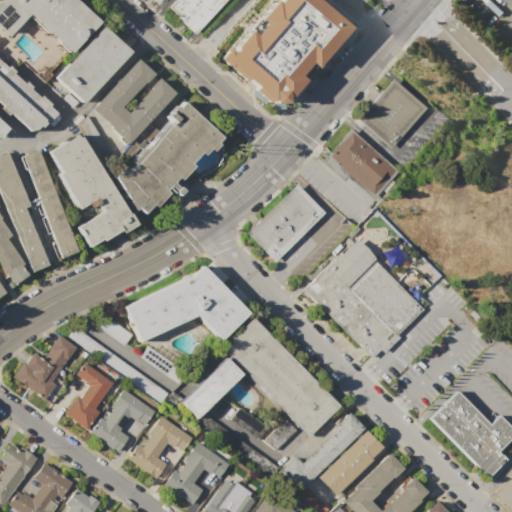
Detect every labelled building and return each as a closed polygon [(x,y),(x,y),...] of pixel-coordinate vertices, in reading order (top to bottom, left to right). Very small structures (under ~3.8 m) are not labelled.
[(69,51),(28,14),(7,36),(0,29),(0,0),(75,0),(97,20),(69,51)] [(221,0),(193,31),(176,16),(179,13),(170,5),(173,0),(221,0)] [(350,29),(317,0),(284,0),(227,66),(279,111),(350,29)] [(511,0),(501,0),(511,8),(511,0)] [(81,102),(54,77),(102,25),(129,50),(81,102)] [(126,144),(109,128),(110,127),(90,109),(135,59),(151,73),(121,107),(127,113),(149,88),(148,87),(156,78),(172,92),(163,103),(160,100),(156,104),(159,107),(126,144)] [(0,60),(6,66),(9,63),(16,70),(13,73),(23,82),(26,79),(33,86),(30,89),(39,97),(42,94),(51,103),(48,106),(55,112),(41,127),(39,125),(35,129),(28,130),(8,111),(5,114),(0,109),(0,107),(1,106),(0,105),(0,60)] [(391,79),(424,108),(389,148),(356,119),(391,79)] [(181,102),(218,136),(213,141),(216,144),(212,150),(210,151),(207,148),(201,154),(198,152),(188,163),(190,165),(178,179),(176,177),(172,182),(180,190),(175,195),(166,188),(163,191),(165,193),(153,207),(151,205),(144,213),(125,197),(113,177),(123,166),(127,170),(133,164),(130,161),(143,147),(144,149),(155,137),(153,136),(164,123),(166,124),(169,120),(165,116),(175,105),(176,107),(181,102)] [(348,129),(397,172),(373,199),(347,177),(343,181),(320,161),(348,129)] [(78,134),(133,225),(120,233),(118,231),(100,242),(99,239),(87,247),(75,227),(101,211),(94,199),(77,209),(56,174),(59,172),(47,153),(78,134)] [(77,254),(47,266),(30,272),(0,195),(0,158),(7,155),(27,205),(38,201),(22,159),(37,153),(77,254)] [(245,233),(294,184),(322,212),(272,261),(245,233)] [(0,291),(0,220),(10,235),(4,239),(27,273),(12,284),(0,266),(0,289),(1,291),(0,291)] [(354,240),(421,309),(395,335),(397,337),(382,352),(378,349),(369,358),(303,290),(354,240)] [(188,276),(198,266),(209,276),(246,313),(220,340),(194,315),(138,342),(121,306),(188,276)] [(249,316),(338,406),(307,436),(218,347),(249,316)] [(56,335),(73,346),(39,396),(10,377),(20,361),(23,363),(31,352),(40,359),(56,335)] [(223,358),(239,373),(195,417),(179,402),(223,358)] [(82,362),(112,382),(81,427),(62,414),(75,395),(78,397),(87,385),(73,376),(82,362)] [(121,388),(152,410),(142,426),(128,416),(118,431),(127,436),(116,452),(89,433),(99,417),(104,420),(111,409),(108,407),(121,388)] [(454,391),(487,425),(497,415),(511,430),(511,435),(496,451),(504,459),(485,477),(426,418),(454,391)] [(237,407),(266,428),(258,439),(229,419),(237,407)] [(346,413),(361,428),(300,491),(278,470),(292,455),(301,464),(336,427),(334,425),(346,413)] [(159,415),(189,436),(179,451),(165,442),(155,458),(163,464),(153,479),(125,460),(136,443),(140,447),(148,435),(146,434),(159,415)] [(284,419),(295,430),(274,450),(264,440),(284,419)] [(362,430),(381,448),(334,495),(316,478),(362,430)] [(195,441),(227,463),(217,478),(201,467),(191,483),(203,491),(192,506),(161,485),(172,469),(177,472),(183,462),(182,461),(195,441)] [(0,507),(0,454),(8,443),(17,449),(19,446),(36,459),(1,508),(0,507)] [(384,452),(400,468),(389,480),(387,478),(376,491),(377,492),(369,501),(379,510),(387,502),(388,503),(402,489),(400,487),(410,477),(425,492),(405,511),(350,511),(340,502),(353,488),(351,487),(384,452)] [(42,463),(70,482),(50,511),(18,511),(7,504),(18,489),(31,498),(40,484),(32,478),(42,463)] [(222,480),(232,486),(218,507),(225,511),(231,511),(243,494),(252,500),(244,511),(204,511),(202,510),(222,480)] [(75,488),(87,496),(88,495),(97,501),(90,511),(64,511),(68,507),(64,505),(75,488)] [(265,492),(294,511),(253,511),(252,511),(265,492)] [(314,511),(320,511),(324,507),(307,494),(301,501),(314,511)] [(422,511),(433,501),(444,511),(422,511)]
